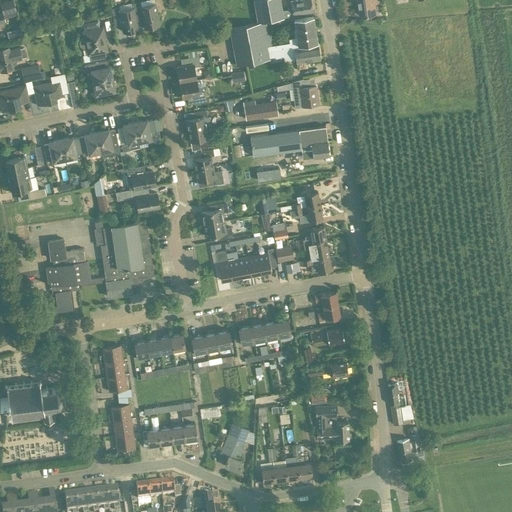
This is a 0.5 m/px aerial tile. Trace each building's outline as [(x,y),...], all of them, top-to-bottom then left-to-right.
[(7,0),(0,2),(3,12),(15,9),(12,0),(7,0)] [(252,0),(257,22),(258,22),(258,23),(261,23),(284,18),(284,17),(293,15),(313,12),(310,0),(301,0),(291,2),(292,8),(282,10),(280,0),(252,0)] [(358,0),(361,16),(376,13),(374,3),(378,3),(377,0),(358,0)] [(136,21),(132,4),(132,2),(118,5),(119,6),(111,8),(114,21),(114,26),(122,25),(123,32),(137,29),(136,21)] [(140,2),(132,4),(136,21),(143,20),(144,27),(159,25),(155,3),(141,6),(140,2)] [(15,9),(3,12),(0,13),(0,23),(5,22),(5,18),(17,15),(16,10),(15,10),(15,9)] [(317,42),(313,17),(294,20),(298,45),(317,42)] [(258,23),(258,22),(257,22),(242,25),(230,28),(237,64),(268,58),(268,57),(269,57),(268,50),(267,46),(272,45),(269,28),(262,29),(261,23),(258,23)] [(8,38),(20,34),(18,27),(6,31),(8,38)] [(105,51),(107,51),(102,27),(83,31),(87,54),(89,54),(90,61),(107,58),(105,51)] [(298,45),(268,50),(269,57),(275,56),(275,58),(284,56),(284,60),(296,59),(296,62),(320,59),(318,45),(298,48),(298,45)] [(0,70),(0,71),(13,68),(12,64),(15,64),(15,60),(21,59),(21,57),(26,56),(24,48),(19,49),(19,48),(9,50),(8,47),(0,48),(0,70)] [(176,66),(179,82),(196,79),(194,67),(200,66),(198,55),(180,58),(181,65),(176,66)] [(90,70),(93,82),(112,78),(110,66),(108,66),(107,60),(84,65),(85,71),(90,70)] [(21,67),(24,81),(41,77),(39,63),(21,67)] [(234,71),(235,81),(246,79),(245,70),(234,71)] [(39,84),(33,85),(34,92),(37,106),(57,101),(56,97),(64,96),(60,79),(59,74),(49,77),(50,81),(39,84)] [(115,90),(112,78),(93,82),(95,94),(115,90)] [(294,107),(303,106),(318,104),(315,85),(304,86),(303,78),(291,81),(294,100),(294,107)] [(198,91),(196,79),(179,82),(182,98),(187,97),(188,104),(206,101),(204,90),(198,91)] [(71,98),(77,97),(73,81),(67,82),(71,98)] [(0,90),(0,103),(2,111),(21,107),(20,103),(28,101),(27,94),(28,94),(26,86),(25,87),(24,85),(0,90)] [(276,100),(286,99),(285,91),(275,92),(276,100)] [(274,100),(244,105),(246,119),(277,114),(274,100)] [(186,119),(188,130),(206,127),(204,116),(207,116),(206,109),(193,112),(194,118),(186,119)] [(161,141),(159,132),(156,132),(153,119),(147,120),(147,119),(135,122),(139,141),(151,138),(152,141),(154,142),(161,141)] [(117,127),(119,134),(122,150),(139,147),(138,141),(139,141),(135,122),(123,124),(123,126),(117,127)] [(253,156),(301,149),(301,150),(311,148),(312,157),(329,155),(325,126),(250,136),(253,156)] [(206,127),(188,130),(190,141),(198,140),(199,145),(212,143),(210,137),(207,137),(206,127)] [(108,129),(96,131),(100,151),(101,157),(119,153),(118,145),(118,142),(116,134),(115,129),(109,130),(108,129)] [(85,135),(79,137),(82,153),(88,152),(88,153),(100,151),(96,131),(84,134),(85,135)] [(72,136),(60,139),(64,159),(76,156),(76,154),(82,153),(79,137),(73,138),(72,136)] [(60,139),(48,141),(49,143),(43,144),(46,161),(52,159),(52,161),(64,159),(60,139)] [(240,144),(233,145),(235,157),(242,155),(240,144)] [(40,146),(34,147),(37,159),(37,164),(43,163),(42,158),(40,146)] [(193,158),(195,169),(213,166),(211,156),(214,155),(219,154),(218,148),(200,151),(201,157),(193,158)] [(5,160),(7,171),(27,166),(25,155),(5,160)] [(134,167),(123,169),(122,169),(122,171),(126,171),(127,175),(131,174),(134,188),(134,189),(147,187),(155,185),(152,171),(144,172),(143,165),(134,167)] [(256,171),(258,179),(281,174),(279,165),(256,171)] [(7,171),(10,182),(29,177),(27,166),(7,171)] [(205,179),(206,185),(219,182),(217,176),(214,177),(213,166),(195,169),(197,180),(205,179)] [(100,176),(93,183),(94,187),(103,185),(100,176)] [(10,182),(12,192),(27,189),(32,188),(29,177),(10,182)] [(148,194),(147,187),(134,189),(134,188),(115,192),(117,200),(135,197),(138,211),(159,207),(156,192),(148,194)] [(43,188),(28,191),(30,198),(45,195),(43,188)] [(320,204),(317,191),(304,193),(306,207),(320,204)] [(260,214),(267,213),(264,196),(257,198),(260,214)] [(226,201),(212,204),(213,210),(201,212),(203,224),(223,220),(222,212),(228,211),(226,201)] [(280,211),(287,210),(301,208),(300,203),(288,205),(279,206),(280,211)] [(322,218),(320,204),(306,207),(307,213),(302,214),(301,208),(287,210),(288,215),(290,214),(290,217),(299,216),(300,222),(309,220),(322,218)] [(271,229),(267,213),(260,214),(264,230),(271,229)] [(104,276),(91,278),(91,279),(79,281),(80,285),(106,281),(108,296),(140,291),(138,281),(148,280),(147,275),(154,274),(146,220),(136,222),(110,226),(109,220),(94,222),(95,228),(94,228),(93,228),(96,245),(100,245),(104,276)] [(215,240),(233,237),(231,227),(225,228),(223,220),(203,224),(205,236),(214,234),(215,240)] [(272,224),(273,231),(284,229),(283,222),(272,224)] [(312,242),(315,241),(326,239),(324,226),(310,228),(311,234),(304,235),(304,238),(295,240),(295,245),(307,243),(312,242)] [(273,231),(271,232),(273,238),(274,238),(287,236),(286,228),(284,229),(273,231)] [(79,281),(91,279),(91,278),(88,260),(84,260),(82,248),(65,250),(63,238),(48,241),(51,259),(52,258),(53,265),(46,267),(49,284),(50,284),(52,293),(56,292),(58,310),(73,308),(71,290),(80,289),(80,285),(79,281)] [(243,238),(234,240),(234,245),(235,247),(239,246),(239,244),(244,243),(243,238)] [(315,241),(318,257),(329,255),(326,239),(315,241)] [(293,258),(291,246),(275,248),(277,261),(293,258)] [(271,270),(270,266),(268,252),(257,254),(260,272),(271,270)] [(257,254),(247,256),(250,274),(260,272),(257,254)] [(318,257),(315,258),(309,259),(298,261),(299,266),(310,264),(311,272),(317,271),(318,272),(331,269),(329,255),(318,257)] [(250,274),(247,256),(237,258),(240,276),(250,274)] [(237,258),(226,260),(230,278),(240,276),(237,258)] [(220,280),(230,278),(226,260),(217,262),(220,280)] [(322,301),(323,306),(337,304),(335,291),(320,293),(314,295),(315,303),(322,301)] [(318,320),(325,319),(340,317),(337,304),(323,306),(324,311),(317,312),(318,320)] [(287,318),(273,321),(276,336),(290,333),(287,318)] [(273,321),(262,323),(265,338),(276,336),(273,321)] [(262,323),(250,325),(253,341),(265,338),(262,323)] [(253,341),(250,325),(238,328),(241,343),(253,341)] [(323,330),(323,326),(309,329),(310,332),(312,342),(312,345),(325,343),(325,339),(327,338),(328,343),(344,340),(342,327),(323,331),(323,330)] [(228,330),(216,332),(219,347),(231,345),(228,330)] [(216,332),(203,335),(206,350),(219,347),(216,332)] [(182,333),(170,335),(173,350),(185,347),(182,333)] [(157,338),(160,352),(173,350),(170,335),(157,338)] [(206,350),(203,335),(191,337),(195,352),(206,350)] [(157,338),(145,340),(148,355),(160,352),(157,338)] [(136,357),(148,355),(145,340),(133,342),(136,357)] [(104,361),(122,359),(120,345),(102,347),(104,361)] [(298,348),(301,362),(312,360),(309,348),(309,346),(300,347),(298,348)] [(235,364),(233,355),(221,358),(221,362),(222,367),(235,364)] [(256,355),(244,357),(239,358),(240,363),(245,362),(257,360),(256,355)] [(104,361),(106,376),(124,373),(122,359),(104,361)] [(322,373),(331,372),(332,376),(341,375),(348,374),(346,361),(330,363),(321,364),(307,366),(308,375),(322,373)] [(190,362),(176,365),(177,371),(191,368),(190,362)] [(195,372),(210,369),(209,364),(198,366),(198,362),(193,362),(195,372)] [(176,365),(163,368),(164,374),(177,371),(176,365)] [(151,370),(152,376),(164,374),(163,368),(151,370)] [(141,379),(152,376),(151,370),(140,373),(141,379)] [(109,391),(127,388),(124,373),(106,376),(109,391)] [(64,391),(63,389),(61,390),(56,388),(56,385),(55,385),(55,388),(47,388),(47,386),(45,386),(46,389),(43,391),(41,390),(40,383),(41,381),(40,380),(38,382),(32,383),(31,381),(30,381),(30,383),(24,384),(24,382),(22,382),(23,384),(16,385),(16,383),(14,383),(15,386),(7,386),(5,385),(4,386),(7,388),(8,397),(0,398),(0,408),(10,407),(11,417),(9,420),(10,421),(12,419),(19,418),(20,420),(21,420),(21,417),(27,417),(28,419),(29,419),(29,416),(35,416),(36,418),(37,418),(37,415),(43,414),(44,418),(43,419),(44,420),(45,418),(52,417),(54,418),(55,417),(53,416),(51,406),(57,405),(59,407),(60,406),(59,404),(62,400),(65,401),(65,399),(63,398),(62,392),(64,391)] [(404,422),(403,419),(414,418),(413,413),(410,404),(406,405),(404,394),(399,395),(397,383),(387,384),(390,404),(393,424),(404,422)] [(311,402),(326,400),(325,392),(323,392),(323,386),(313,388),(313,390),(311,391),(312,394),(310,394),(311,402)] [(201,416),(222,414),(221,403),(230,402),(229,396),(215,397),(215,405),(200,407),(201,416)] [(191,408),(197,407),(196,401),(179,403),(180,409),(181,409),(191,408)] [(111,406),(113,421),(131,418),(129,403),(111,406)] [(167,405),(168,411),(180,409),(179,403),(167,405)] [(335,404),(313,405),(314,416),(315,416),(315,427),(314,427),(315,436),(332,434),(332,439),(336,438),(336,439),(349,438),(349,437),(351,437),(351,433),(349,433),(348,421),(334,422),(333,415),(336,415),(335,404)] [(167,405),(154,407),(155,413),(168,411),(167,405)] [(133,432),(131,418),(113,421),(115,435),(133,432)] [(195,423),(181,425),(183,440),(197,438),(195,423)] [(238,470),(243,460),(242,460),(244,456),(238,454),(248,429),(232,423),(220,452),(228,455),(224,464),(238,470)] [(181,425),(170,426),(172,442),(183,440),(181,425)] [(170,426),(157,428),(159,443),(172,442),(170,426)] [(159,443),(157,428),(146,430),(148,445),(159,443)] [(135,447),(133,432),(115,435),(117,449),(135,447)] [(411,435),(413,445),(420,443),(418,433),(411,435)] [(397,441),(401,462),(407,461),(408,465),(425,462),(422,450),(411,452),(409,438),(397,441)] [(297,458),(298,463),(300,477),(312,475),(310,462),(304,462),(303,457),(300,457),(299,444),(295,445),(297,458)] [(272,462),(270,448),(267,448),(269,461),(260,463),(261,468),(262,482),(276,480),(274,466),(273,467),(272,462)] [(300,477),(298,463),(285,465),(287,478),(300,477)] [(285,465),(274,466),(276,480),(287,478),(285,465)] [(173,481),(159,483),(161,496),(174,495),(174,498),(181,497),(180,486),(173,487),(173,481)] [(159,483),(147,485),(149,498),(161,496),(159,483)] [(137,500),(149,498),(147,485),(135,486),(136,492),(130,493),(131,504),(138,503),(137,500)] [(105,487),(105,490),(107,507),(108,507),(113,506),(114,510),(119,509),(118,505),(119,505),(116,489),(110,489),(110,486),(105,487)] [(100,491),(100,488),(95,488),(95,491),(97,508),(98,508),(103,507),(104,511),(109,510),(108,507),(107,507),(105,490),(100,491)] [(85,493),(87,510),(88,510),(93,509),(93,511),(97,511),(98,511),(98,508),(97,508),(95,491),(90,492),(90,489),(84,489),(85,493)] [(56,511),(53,490),(48,491),(49,501),(43,502),(44,511),(56,511)] [(74,491),(74,494),(77,511),(82,510),(82,511),(87,511),(88,510),(87,510),(85,493),(80,494),(79,490),(74,491)] [(37,492),(31,493),(33,511),(44,511),(43,502),(38,502),(37,492)] [(69,495),(69,492),(64,492),(64,496),(66,511),(69,511),(72,511),(77,511),(74,494),(69,495)] [(22,505),(22,511),(33,511),(31,493),(27,494),(28,504),(22,505)] [(204,496),(206,509),(219,507),(217,495),(204,496)] [(11,511),(9,496),(5,497),(6,507),(0,507),(0,508),(0,507),(0,511),(11,511)] [(16,496),(9,496),(11,511),(22,511),(22,505),(17,505),(16,496)]
